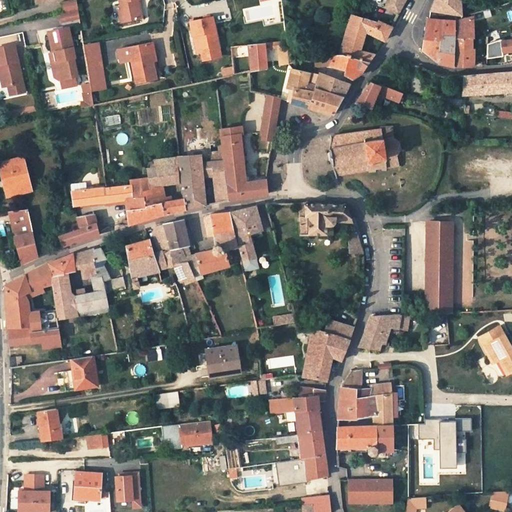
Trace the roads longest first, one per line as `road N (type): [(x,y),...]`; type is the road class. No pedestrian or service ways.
road 1 (residential): [(339,511),(325,409),(367,293),(371,247),(356,206),(295,186)]
road 2 (residential): [(0,277),(157,221),(295,186)]
road 3 (unknown): [(200,378),(0,404)]
road 4 (residential): [(395,42),(442,71),(511,68)]
